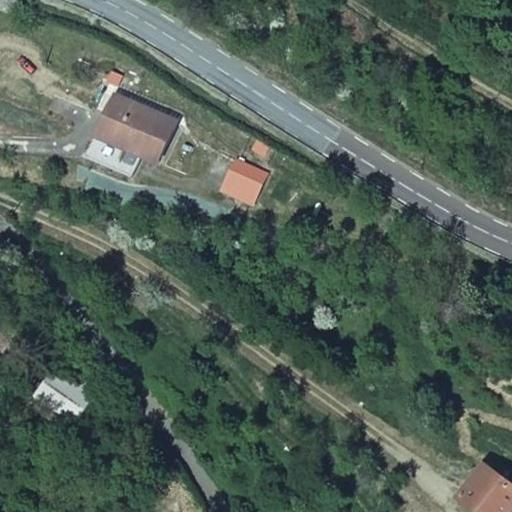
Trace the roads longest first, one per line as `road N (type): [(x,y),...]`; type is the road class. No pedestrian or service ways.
road 1 (secondary): [(98,0),(475,227),(511,241)]
road 2 (unclassified): [(221,511),(149,403),(0,217)]
